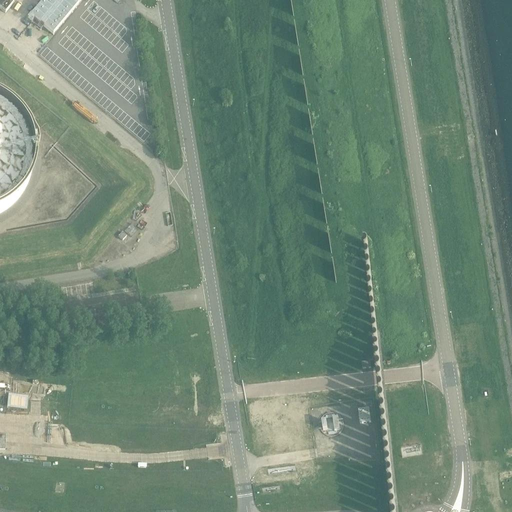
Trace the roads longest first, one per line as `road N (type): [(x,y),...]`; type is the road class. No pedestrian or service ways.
road 1 (unclassified): [(247,511),(163,0)]
road 2 (unclassified): [(462,461),(384,0)]
